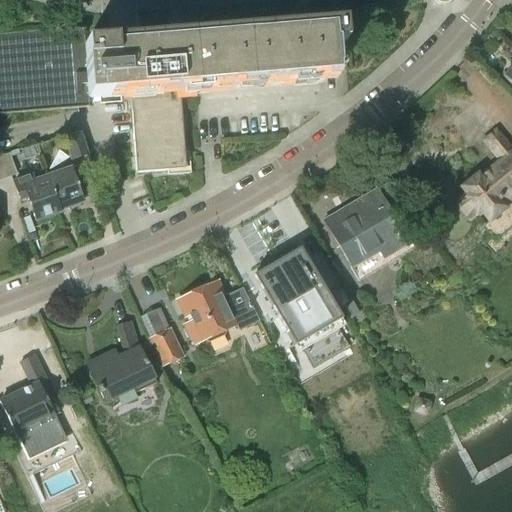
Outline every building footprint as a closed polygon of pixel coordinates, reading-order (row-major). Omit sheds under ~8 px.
[(324,74),(336,73),(334,46),(344,45),(342,25),(85,45),(84,27),(0,33),(0,114),(4,115),(89,108),(88,99),(130,96),(136,173),(190,170),(188,154),(184,154),(179,92),(324,81),(324,74)] [(80,134),(68,138),(75,159),(87,155),(80,134)] [(493,161),(487,154),(459,177),(465,185),(451,197),(511,269),(511,153),(508,149),(493,161)] [(9,155),(0,157),(0,179),(11,176),(10,174),(15,172),(9,155)] [(58,211),(59,211),(68,207),(71,210),(79,207),(79,203),(82,202),(70,169),(47,178),(58,211)] [(20,201),(28,198),(36,221),(60,213),(59,211),(58,211),(47,178),(35,182),(33,176),(14,183),(20,201)] [(377,192),(325,223),(355,275),(408,244),(377,192)] [(276,251),(298,290),(320,277),(297,239),(276,251)] [(298,290),(276,251),(252,265),(275,304),(298,290)] [(218,283),(177,302),(185,319),(191,317),(192,321),(183,325),(187,332),(184,333),(187,339),(190,337),(192,343),(190,344),(191,346),(203,341),(209,343),(223,336),(225,331),(237,325),(239,330),(258,322),(243,291),(225,299),(218,283)] [(353,304),(344,308),(351,320),(359,315),(353,304)] [(161,364),(157,354),(144,360),(139,351),(130,323),(116,327),(125,358),(90,374),(104,403),(132,389),(135,395),(156,385),(148,370),(161,364)] [(350,348),(335,323),(298,345),(313,370),(350,348)] [(151,341),(157,354),(161,364),(163,366),(182,357),(169,332),(151,341)] [(0,405),(16,438),(55,419),(48,404),(55,400),(34,357),(20,363),(31,387),(0,402),(0,405)] [(424,418),(428,417),(432,406),(431,403),(420,397),(417,398),(412,409),(413,413),(424,418)]
